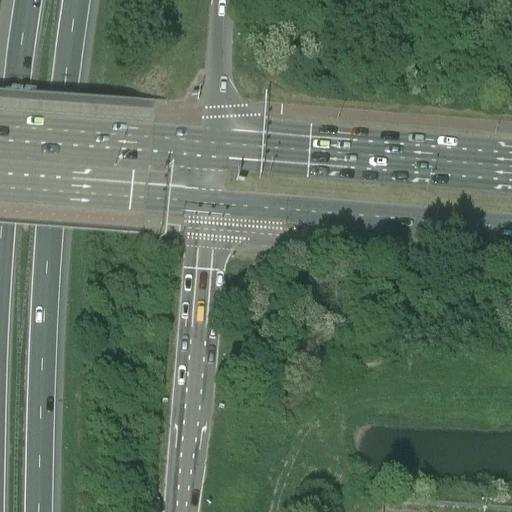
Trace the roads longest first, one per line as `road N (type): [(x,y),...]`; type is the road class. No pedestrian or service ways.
road 1 (motorway): [(41,511),(52,199),(78,0)]
road 2 (motorway): [(182,511),(210,203)]
road 3 (secondary): [(210,203),(511,224)]
road 4 (secondary): [(511,165),(216,144)]
road 5 (motorway): [(25,0),(0,221)]
road 6 (secondary): [(216,144),(0,128)]
road 7 (secondary): [(0,188),(210,203)]
road 8 (motorway): [(216,144),(219,0)]
